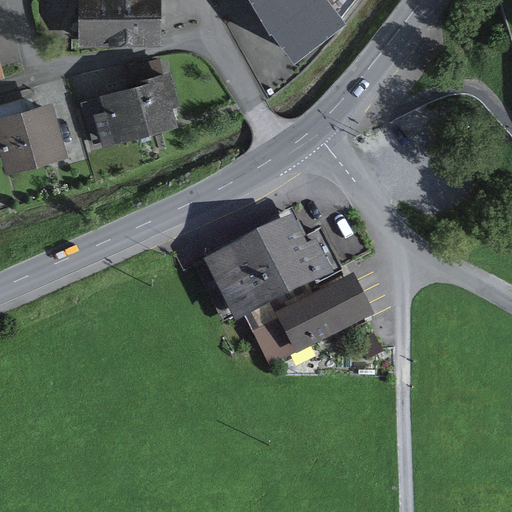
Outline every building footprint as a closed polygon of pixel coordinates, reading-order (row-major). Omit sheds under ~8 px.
[(78,0),(78,46),(162,46),(161,0),(78,0)] [(250,0),(270,34),(272,33),(295,63),(346,23),(342,18),(354,0),(250,0)] [(143,84),(99,96),(100,97),(79,103),(91,140),(98,138),(102,148),(177,127),(172,107),(181,106),(171,72),(142,80),(143,84)] [(0,149),(8,176),(68,157),(53,103),(35,108),(31,97),(0,105),(0,149)] [(292,212),(204,258),(235,319),(246,314),(315,278),(317,282),(340,270),(343,268),(322,227),(304,233),(292,212)] [(315,278),(246,314),(270,365),(376,313),(353,271),(344,275),(340,270),(317,282),(315,278)]
